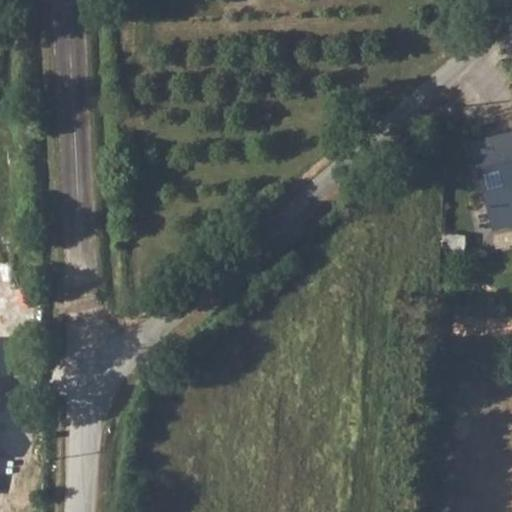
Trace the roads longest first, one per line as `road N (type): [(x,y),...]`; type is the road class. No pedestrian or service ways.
road 1 (residential): [(83,365),(108,359),(207,297),(511,26)]
road 2 (unclassified): [(83,365),(67,0)]
road 3 (unclassified): [(78,511),(83,365)]
